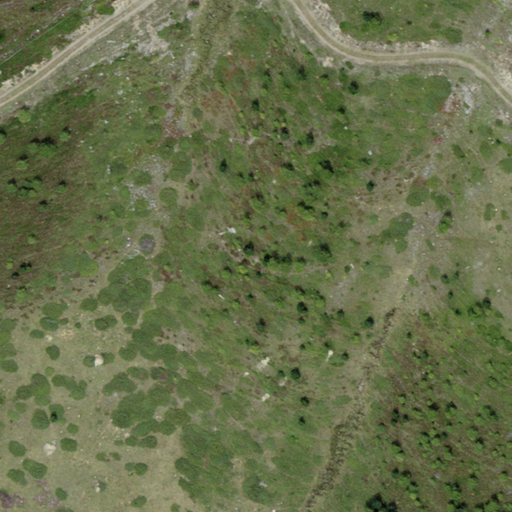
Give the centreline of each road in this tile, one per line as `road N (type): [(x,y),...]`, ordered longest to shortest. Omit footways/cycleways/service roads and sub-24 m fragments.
road 1 (track): [(511,97),(462,61),(358,52),(287,0)]
road 2 (track): [(155,0),(0,98)]
